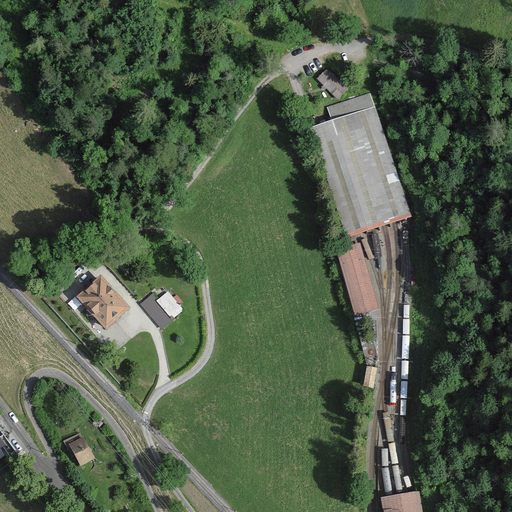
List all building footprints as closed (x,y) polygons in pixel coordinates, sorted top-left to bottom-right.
[(327,70),(317,80),(339,101),(349,91),(327,70)] [(377,111),(311,133),(347,239),(362,234),(373,230),(384,226),(395,222),(405,219),(413,216),(377,111)] [(364,245),(337,252),(353,316),(380,309),(364,245)] [(100,274),(76,296),(107,329),(131,307),(100,274)] [(187,309),(170,292),(160,301),(176,319),(187,309)] [(379,338),(370,339),(370,357),(380,356),(379,338)] [(83,435),(68,442),(80,466),(94,459),(83,435)] [(390,499),(383,501),(384,511),(423,511),(421,494),(412,495),(402,497),(390,499)]
